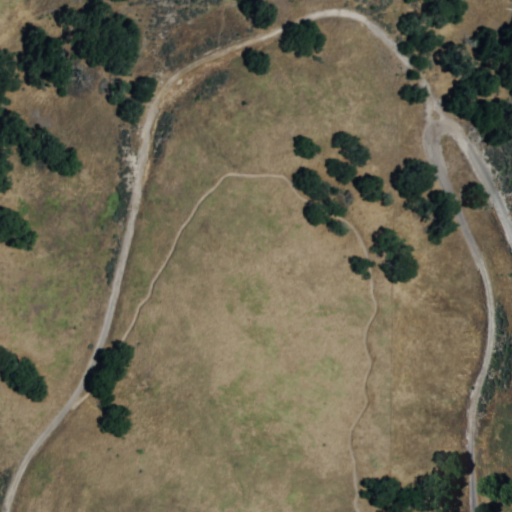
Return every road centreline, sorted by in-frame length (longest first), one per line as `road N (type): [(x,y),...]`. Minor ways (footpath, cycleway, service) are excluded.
road 1 (track): [(471,511),(472,418),(490,334),(487,288),(435,163),(422,94),(400,55)]
road 2 (track): [(422,94),(466,142),(511,246)]
